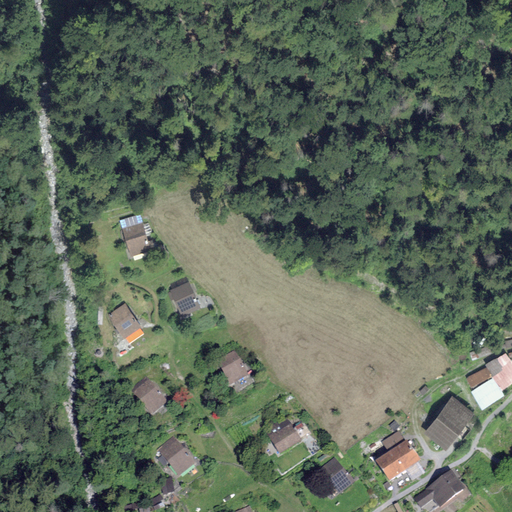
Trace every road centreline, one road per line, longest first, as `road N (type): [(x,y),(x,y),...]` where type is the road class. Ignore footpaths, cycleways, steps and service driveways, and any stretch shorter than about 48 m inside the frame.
road 1 (track): [(307,511),(257,482),(198,405),(173,355),(180,335),(160,319),(161,299),(152,286),(123,279)]
road 2 (residential): [(511,395),(480,429),(470,454),(375,511)]
road 3 (track): [(438,460),(416,433),(413,403),(511,348)]
